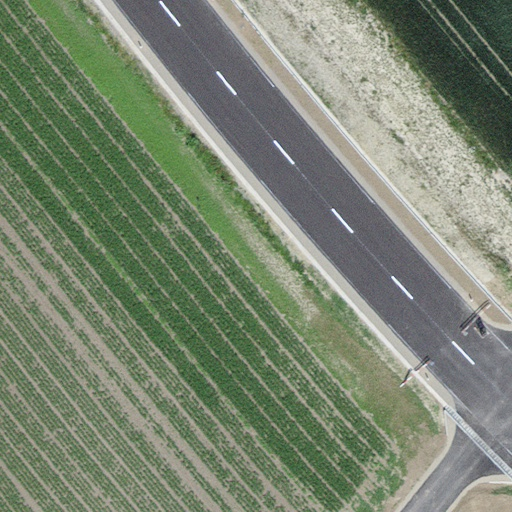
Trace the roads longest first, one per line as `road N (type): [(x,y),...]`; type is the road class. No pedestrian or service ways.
road 1 (secondary): [(511,407),(160,0)]
road 2 (track): [(511,400),(422,511)]
